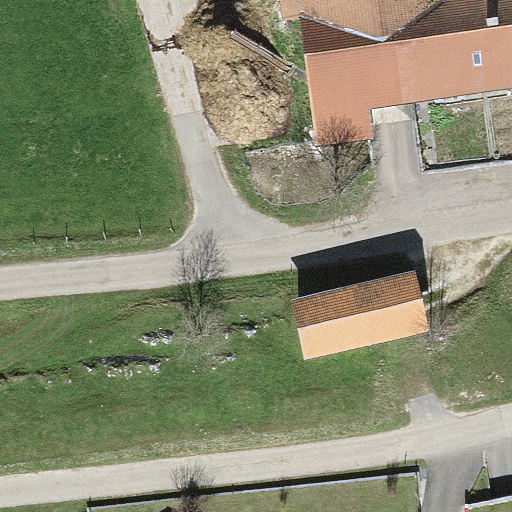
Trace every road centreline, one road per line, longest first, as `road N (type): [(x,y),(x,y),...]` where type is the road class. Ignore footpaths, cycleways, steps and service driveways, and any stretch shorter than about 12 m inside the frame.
road 1 (residential): [(0,485),(356,444),(511,411)]
road 2 (unclassified): [(0,283),(308,250),(511,215)]
